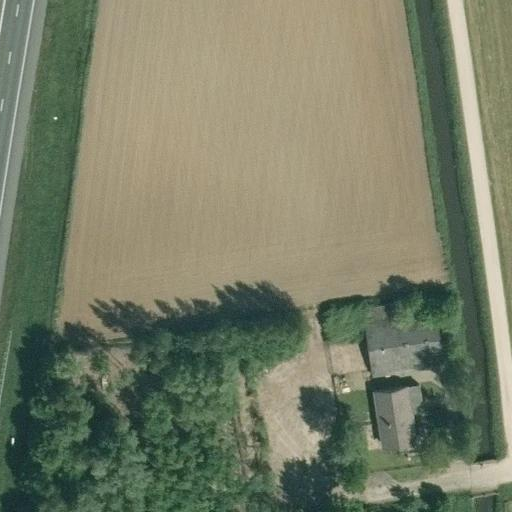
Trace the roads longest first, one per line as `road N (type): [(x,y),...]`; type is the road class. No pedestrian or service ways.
road 1 (track): [(511,416),(453,0)]
road 2 (unclassified): [(511,470),(342,496)]
road 3 (motorway): [(0,164),(27,0)]
